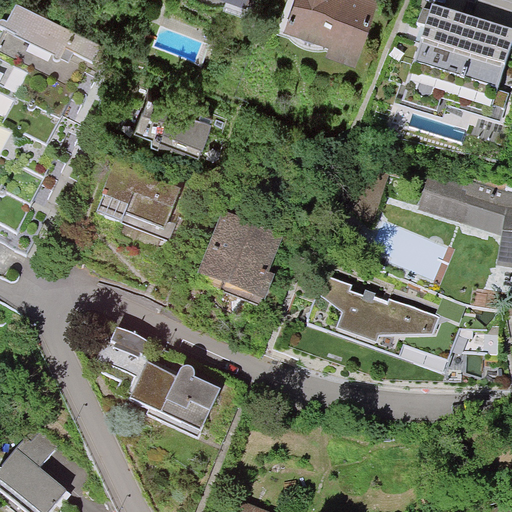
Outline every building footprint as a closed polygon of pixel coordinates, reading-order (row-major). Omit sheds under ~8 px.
[(357,53),(374,0),(292,0),(285,21),(329,36),(327,44),(357,53)] [(103,46),(17,4),(0,38),(0,223),(19,232),(37,197),(48,201),(86,127),(75,121),(103,70),(93,62),(103,46)] [(442,98),(490,113),(511,43),(511,29),(433,5),(422,39),(403,101),(438,112),(442,98)] [(133,128),(200,151),(213,115),(146,91),(133,128)] [(93,212),(170,241),(178,222),(169,219),(179,193),(110,167),(93,212)] [(511,198),(433,175),(418,210),(502,235),(497,262),(511,264),(511,198)] [(265,302),(276,275),(268,272),(284,234),(223,210),(196,275),(265,302)] [(352,285),(325,276),(307,322),(445,373),(460,329),(487,329),(487,317),(464,314),(467,306),(443,297),(436,315),(390,299),(388,303),(350,291),(352,285)] [(198,437),(220,389),(194,376),(196,373),(195,369),(193,367),(191,366),(187,365),(183,367),(181,369),(180,372),(150,359),(155,346),(137,334),(118,327),(99,369),(123,380),(118,392),(151,407),(148,414),(198,437)] [(0,486),(31,511),(50,511),(69,490),(41,467),(59,444),(38,427),(0,472),(0,486)] [(274,511),(236,497),(229,511),(274,511)] [(511,511),(511,501),(488,508),(489,511),(511,511)]
